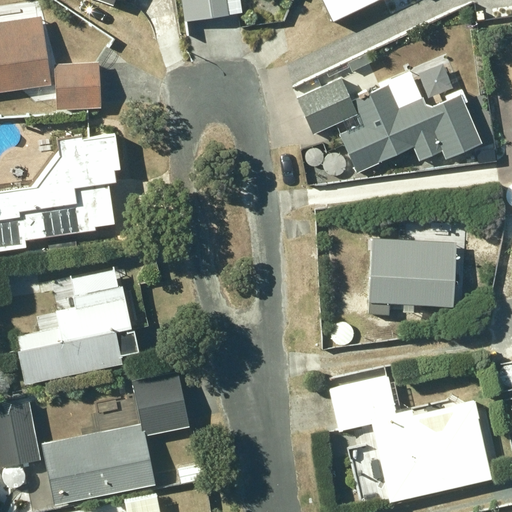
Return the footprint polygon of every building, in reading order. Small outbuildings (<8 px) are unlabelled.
[(323,0),(333,19),(372,0),(323,0)] [(40,13),(0,19),(0,88),(51,81),(40,13)] [(367,50),(348,60),(352,68),(371,59),(367,50)] [(98,59),(54,61),(56,106),(100,104),(98,59)] [(340,75),(297,96),(314,131),(335,121),(358,169),(412,143),(419,158),(441,147),(446,157),(483,139),(459,91),(432,104),(426,102),(416,82),(393,93),(387,81),(351,98),(340,75)] [(28,184),(0,187),(0,246),(25,243),(24,236),(96,226),(95,221),(114,219),(108,180),(118,178),(117,171),(115,172),(114,165),(119,165),(115,131),(83,135),(82,131),(57,134),(58,144),(28,184)] [(373,235),(368,298),(403,301),(402,308),(413,309),(414,300),(459,304),(463,248),(456,248),(456,241),(373,235)] [(39,322),(40,328),(17,333),(20,347),(17,348),(25,382),(122,361),(120,353),(138,349),(123,283),(118,284),(114,266),(69,276),(75,302),(55,307),(55,310),(35,315),(37,323),(39,322)] [(178,368),(132,377),(141,420),(42,440),(54,501),(155,481),(145,432),(189,424),(178,368)] [(388,373),(329,387),(338,428),(373,420),(391,498),(492,475),(474,399),(413,413),(411,403),(395,406),(388,373)] [(0,404),(0,463),(39,457),(29,400),(0,404)] [(203,462),(178,467),(181,481),(206,476),(203,462)] [(123,510),(123,511),(164,511),(162,502),(123,510)]
